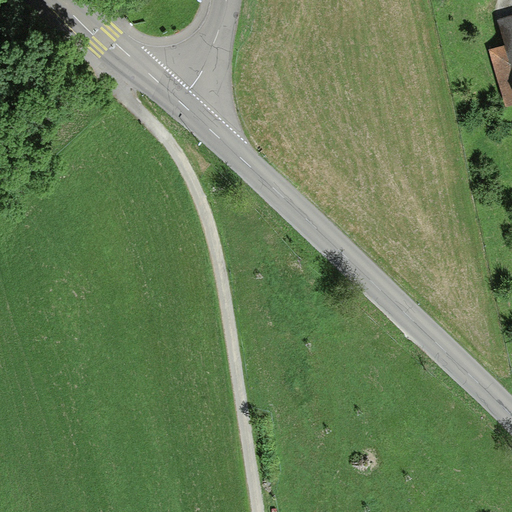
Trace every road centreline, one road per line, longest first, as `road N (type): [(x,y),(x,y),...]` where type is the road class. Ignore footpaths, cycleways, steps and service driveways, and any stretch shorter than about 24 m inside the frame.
road 1 (track): [(126,57),(127,94),(174,151),(202,207),(226,303),(256,511)]
road 2 (tertiary): [(511,411),(180,102)]
road 3 (tertiary): [(180,102),(62,0)]
